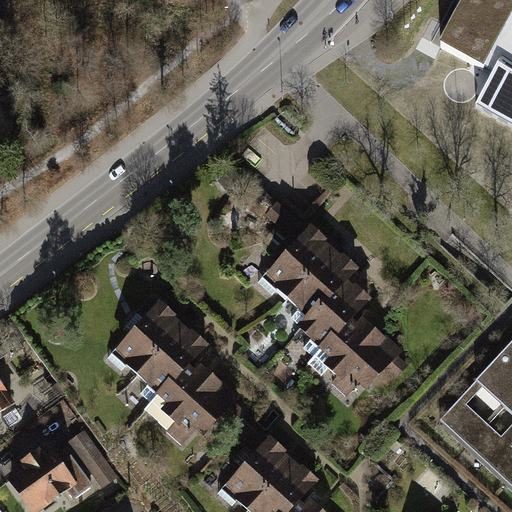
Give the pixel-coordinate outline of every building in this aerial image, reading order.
[(511,0),(459,0),(430,57),(493,90),(472,130),(511,150),(511,0)] [(281,298),(329,251),(301,225),(254,274),(281,298)] [(360,280),(329,251),(281,298),(312,327),(360,280)] [(299,343),(330,375),(363,343),(350,330),(373,308),(355,288),(299,343)] [(161,306),(113,355),(139,378),(188,331),(161,306)] [(188,331),(139,378),(170,403),(202,370),(192,361),(205,347),(188,331)] [(403,360),(372,331),(363,343),(330,375),(328,379),(360,407),(403,360)] [(511,346),(439,424),(466,450),(511,400),(511,346)] [(202,370),(170,403),(161,413),(196,445),(237,403),(202,370)] [(0,412),(11,404),(0,389),(0,412)] [(511,443),(511,400),(466,450),(488,470),(511,443)] [(511,479),(511,443),(488,470),(507,485),(511,479)] [(261,511),(297,476),(267,447),(225,490),(246,511),(261,511)] [(49,511),(76,494),(45,451),(3,481),(25,511),(49,511)] [(297,476),(261,511),(319,511),(321,510),(304,500),(315,491),(297,476)]
